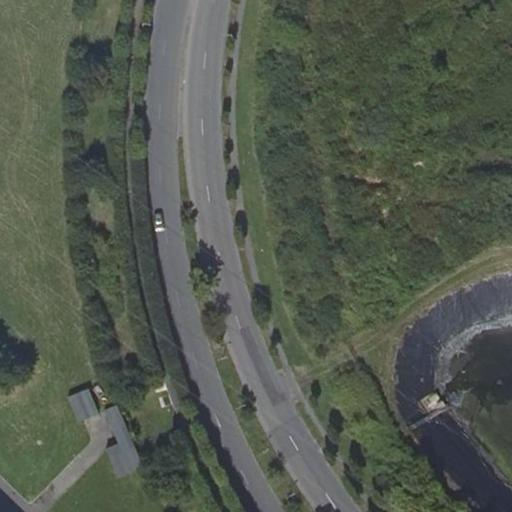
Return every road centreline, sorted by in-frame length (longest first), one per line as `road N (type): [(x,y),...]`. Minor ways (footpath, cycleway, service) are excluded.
road 1 (unclassified): [(340,511),(262,383),(222,262),(204,142),(215,0)]
road 2 (unclassified): [(174,0),(160,66),(159,172),(174,270),(210,393),(266,511)]
